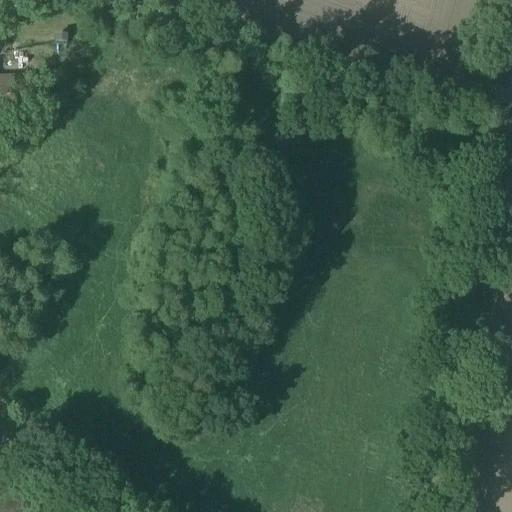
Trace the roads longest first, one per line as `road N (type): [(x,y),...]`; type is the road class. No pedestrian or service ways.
road 1 (unclassified): [(418,511),(511,84)]
road 2 (unclassified): [(0,431),(108,511)]
